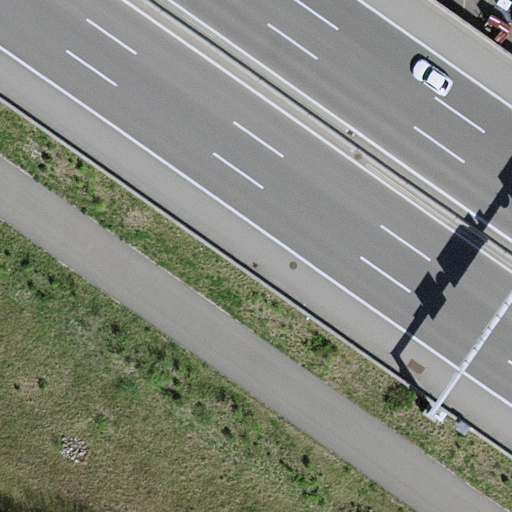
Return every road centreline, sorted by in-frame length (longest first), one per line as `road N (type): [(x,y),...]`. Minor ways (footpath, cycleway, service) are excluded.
road 1 (motorway): [(26,0),(511,349)]
road 2 (motorway): [(511,176),(259,0)]
